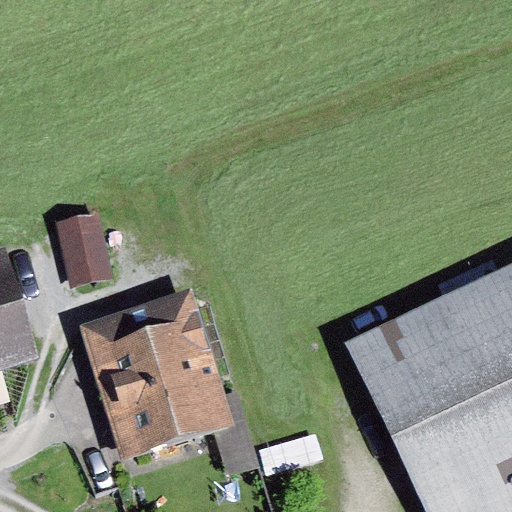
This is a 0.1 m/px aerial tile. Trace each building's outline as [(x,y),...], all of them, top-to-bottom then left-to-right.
[(113,284),(98,218),(53,229),(69,294),(113,284)] [(6,253),(0,254),(0,370),(39,358),(6,253)] [(511,511),(511,277),(335,360),(407,511),(511,511)] [(192,294),(82,330),(124,459),(213,430),(234,424),(192,294)] [(234,424),(213,430),(226,479),(259,470),(246,421),(234,424)]
